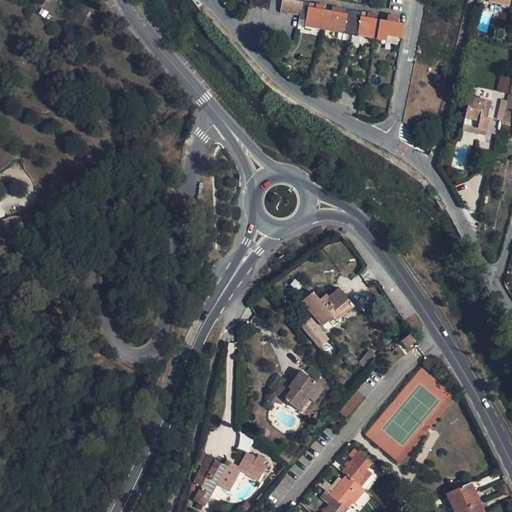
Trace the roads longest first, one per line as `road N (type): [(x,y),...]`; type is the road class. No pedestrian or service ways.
road 1 (residential): [(0,240),(26,228),(60,241),(79,260),(107,331),(127,356),(151,352),(189,156),(218,116)]
road 2 (residential): [(166,511),(242,270)]
road 3 (tertiary): [(388,256),(511,462)]
road 4 (residential): [(208,0),(273,75),(386,139)]
road 5 (tertiary): [(119,511),(210,308)]
road 6 (residential): [(386,139),(429,170),(496,284)]
road 7 (tertiary): [(124,0),(218,116)]
road 8 (residential): [(418,0),(386,139)]
